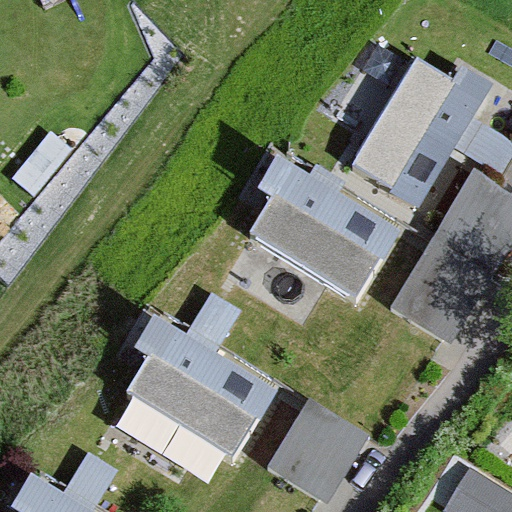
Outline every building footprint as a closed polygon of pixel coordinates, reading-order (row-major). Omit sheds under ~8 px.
[(487,111),(417,69),(353,174),(423,216),(487,111)] [(72,154),(51,136),(13,181),(34,199),(72,154)] [(382,274),(400,243),(277,169),(258,200),(271,207),(250,243),(355,307),(377,271),(382,274)] [(511,251),(511,199),(473,178),(440,236),(501,271),(511,251)] [(491,279),(432,246),(393,315),(452,348),(491,279)] [(187,334),(225,343),(236,295),(199,285),(187,334)] [(258,432),(277,401),(154,326),(135,357),(148,365),(126,400),(232,464),(254,429),(258,432)] [(371,439),(309,405),(270,474),(332,508),(371,439)] [(83,443),(58,488),(92,507),(118,462),(83,443)] [(511,511),(511,497),(470,471),(443,511),(511,511)] [(76,511),(30,484),(12,511),(76,511)]
